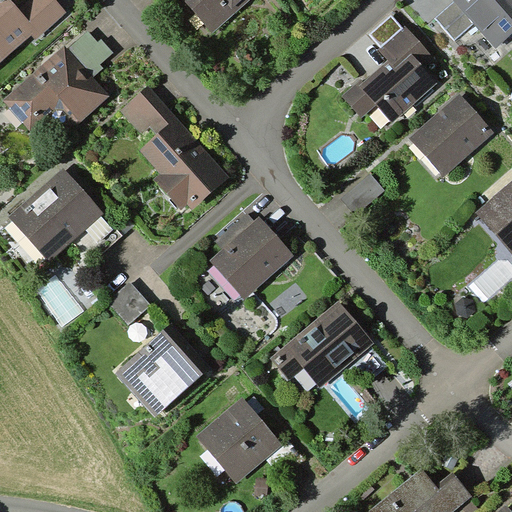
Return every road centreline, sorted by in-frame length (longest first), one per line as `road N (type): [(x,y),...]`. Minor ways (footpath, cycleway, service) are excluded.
road 1 (residential): [(236,134),(458,383)]
road 2 (residential): [(236,134),(387,0)]
road 3 (residential): [(317,511),(458,383)]
road 4 (residential): [(106,0),(236,134)]
